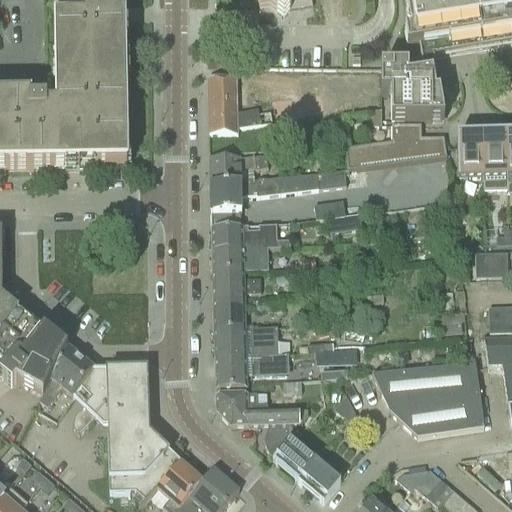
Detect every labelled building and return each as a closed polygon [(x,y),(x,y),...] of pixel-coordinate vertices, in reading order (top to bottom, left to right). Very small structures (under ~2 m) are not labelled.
[(0,174),(64,174),(64,170),(75,169),(75,178),(78,178),(93,177),(93,173),(125,172),(125,170),(121,170),(121,159),(125,159),(123,87),(120,87),(119,76),(123,76),(123,74),(119,74),(119,63),(123,63),(122,26),(121,26),(121,12),(117,13),(114,0),(51,0),(58,27),(53,27),(54,64),(58,64),(58,75),(54,75),(54,78),(58,78),(58,88),(54,88),(55,115),(45,115),(45,110),(28,110),(28,105),(0,105),(0,174)] [(255,0),(258,14),(267,13),(282,23),(289,14),(311,10),(309,0),(255,0)] [(511,0),(412,0),(402,2),(407,34),(411,54),(417,53),(446,48),(449,48),(461,46),(462,53),(481,50),(480,43),(492,41),(493,48),(511,44),(511,38),(511,37),(511,0)] [(379,101),(390,101),(390,127),(430,127),(430,112),(440,112),(438,99),(434,100),(431,80),(425,81),(424,73),(418,73),(379,73),(379,101)] [(215,84),(206,84),(208,140),(236,139),(236,136),(258,132),(255,117),(236,120),(236,119),(235,83),(215,84)] [(324,96),(272,99),(275,138),(327,135),(324,96)] [(371,116),(371,132),(380,131),(380,115),(371,116)] [(269,118),(257,120),(259,130),(271,128),(269,118)] [(343,154),(346,176),(445,163),(442,144),(420,144),(419,131),(390,131),(390,148),(343,154)] [(480,143),(482,183),(482,196),(506,196),(505,142),(480,143)] [(456,184),(482,183),(480,143),(455,144),(456,184)] [(238,163),(208,164),(209,191),(239,190),(239,188),(239,178),(267,174),(265,161),(253,162),(238,163)] [(343,177),(314,180),(315,196),(344,192),(343,177)] [(314,180),(312,180),(239,188),(239,190),(209,191),(210,233),(240,232),(239,205),(315,196),(314,180)] [(342,208),(312,211),(314,226),(320,225),(343,223),(342,208)] [(343,223),(327,225),(329,238),(358,234),(356,221),(343,223)] [(240,232),(210,233),(211,257),(267,255),(288,254),(288,247),(275,247),(274,231),(240,232)] [(507,242),(495,243),(496,252),(508,251),(507,242)] [(437,243),(425,245),(426,257),(438,256),(437,243)] [(472,249),(459,250),(459,259),(472,258),(472,249)] [(211,278),(243,278),(268,277),(267,255),(211,257),(211,278)] [(506,259),(473,260),(474,284),(506,283),(506,259)] [(313,264),(301,264),(301,274),(314,274),(313,264)] [(243,278),(211,278),(212,308),(243,307),(243,299),(260,298),(259,285),(243,285),(243,278)] [(0,370),(3,373),(0,376),(0,385),(8,392),(13,387),(40,401),(64,356),(63,356),(65,354),(42,336),(40,338),(16,319),(0,305),(0,370)] [(212,308),(213,337),(244,336),(243,307),(212,308)] [(511,312),(487,314),(488,340),(511,338),(511,312)] [(244,336),(213,337),(214,366),(245,365),(276,363),(276,349),(272,349),(272,336),(276,335),(275,333),(244,335),(244,336)] [(510,440),(511,439),(511,343),(482,344),(486,376),(501,376),(510,440)] [(322,349),(305,351),(306,359),(322,358),(322,349)] [(92,377),(65,354),(63,356),(64,356),(40,401),(42,402),(39,408),(46,414),(61,395),(72,404),(72,403),(92,377)] [(245,365),(214,366),(214,396),(234,395),(246,395),(245,384),(253,382),(284,382),(286,382),(286,373),(286,362),(245,365)] [(387,418),(416,445),(482,435),(474,371),(370,381),(387,418)] [(141,511),(156,495),(156,496),(179,469),(148,440),(147,430),(143,430),(142,422),(147,421),(146,375),(92,377),(72,403),(82,413),(75,420),(73,423),(73,424),(72,427),(72,428),(72,431),(72,432),(72,434),(73,435),(73,436),(75,439),(76,441),(78,442),(78,441),(94,424),(102,431),(121,431),(122,441),(106,441),(108,500),(133,500),(143,508),(139,511),(141,511)] [(344,376),(319,378),(320,386),(335,385),(335,383),(345,383),(344,376)] [(282,397),(301,397),(301,385),(282,386),(282,397)] [(215,412),(215,415),(217,421),(228,432),(229,432),(269,431),(269,432),(292,431),(292,430),(299,430),(306,423),(306,416),(299,416),(299,415),(266,416),(266,411),(257,411),(256,399),(235,400),(215,401),(215,412)] [(348,427),(348,428),(354,421),(345,401),(333,415),(348,427)] [(348,427),(344,431),(355,440),(361,434),(354,421),(348,428),(348,427)] [(272,466),(273,467),(287,449),(289,448),(291,445),(292,431),(269,432),(269,435),(267,435),(266,435),(265,437),(264,438),(264,440),(263,442),(263,444),(263,446),(263,448),(263,450),(264,452),(264,454),(265,456),(266,458),(267,459),(270,463),(272,465),(272,466)] [(273,467),(298,488),(314,469),(289,448),(287,449),(273,467)] [(16,472),(20,476),(23,478),(29,472),(29,471),(21,464),(15,472),(16,472)] [(156,495),(147,505),(151,508),(155,511),(183,511),(202,490),(179,469),(156,496),(156,495)] [(314,469),(298,488),(322,509),(338,489),(314,469)] [(426,477),(412,493),(425,504),(440,486),(428,476),(426,477)] [(44,485),(45,485),(37,478),(31,485),(32,486),(39,492),(44,485)] [(224,511),(237,498),(213,478),(202,490),(183,511),(224,511)] [(45,485),(44,485),(39,492),(40,493),(46,499),(52,492),(53,491),(45,485)] [(446,491),(431,509),(434,511),(460,511),(465,507),(446,491)] [(0,511),(22,511),(25,508),(9,494),(6,497),(0,503),(0,511)]
